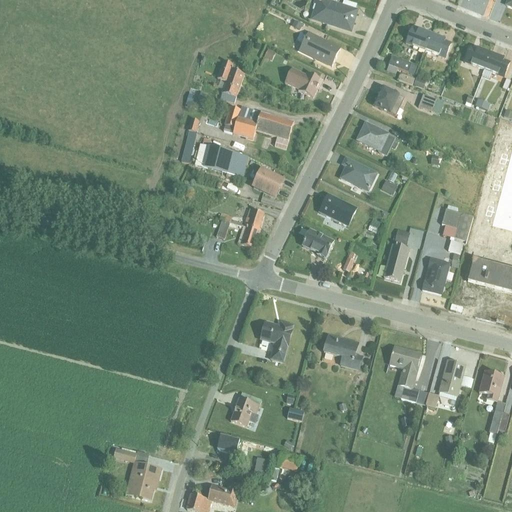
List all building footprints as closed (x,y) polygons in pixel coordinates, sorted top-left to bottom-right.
[(350,28),(312,16),(310,21),(351,34),(359,11),(356,10),(357,5),(341,0),(338,0),(338,1),(335,0),(317,0),(357,12),(352,26),(350,28)] [(357,12),(317,0),(314,0),(313,5),(314,5),(313,10),(314,10),(312,16),(350,28),(352,26),(357,12)] [(295,21),(292,27),(300,31),(303,25),(295,21)] [(426,53),(432,37),(412,30),(407,46),(426,53)] [(308,35),(299,52),(332,68),(340,51),(308,35)] [(432,37),(426,53),(445,60),(451,45),(432,37)] [(484,72),(491,57),(471,49),(465,65),(484,72)] [(268,50),(264,59),(271,62),(276,54),(268,50)] [(491,57),(484,72),(492,75),(504,80),(510,64),(509,64),(491,57)] [(389,67),(387,73),(395,76),(397,70),(415,76),(419,68),(392,58),(389,67)] [(223,62),(217,80),(221,81),(218,88),(223,90),(221,94),(222,94),(220,100),(234,105),(236,99),(237,99),(245,76),(231,71),(233,66),(223,62)] [(292,69),(284,85),(298,91),(298,92),(313,100),(319,88),(320,89),(323,82),(307,74),(306,76),(292,69)] [(400,75),(397,82),(412,87),(414,81),(400,75)] [(416,80),(414,86),(423,90),(426,83),(416,80)] [(506,80),(502,90),(507,92),(511,82),(506,80)] [(383,89),(374,107),(391,115),(396,118),(405,100),(383,89)] [(189,94),(186,105),(201,110),(204,98),(189,94)] [(423,97),(419,109),(440,117),(444,104),(423,97)] [(466,104),(465,107),(469,108),(473,99),(468,97),(466,104)] [(478,101),(475,107),(488,112),(490,106),(478,101)] [(225,126),(223,132),(253,141),(256,133),(277,139),(275,147),(286,150),(294,125),(242,108),(241,112),(230,108),(224,126),(225,126)] [(189,132),(181,163),(190,165),(199,123),(191,120),(188,132),(189,132)] [(391,149),(394,142),(395,140),(389,137),(366,125),(358,142),(380,153),(379,154),(386,158),(391,149)] [(194,163),(193,166),(227,174),(226,178),(236,180),(236,177),(242,179),(246,166),(247,166),(249,160),(247,159),(248,158),(213,149),(214,145),(210,144),(210,141),(204,140),(202,146),(200,146),(196,164),(194,163)] [(486,284),(485,288),(486,288),(493,290),(511,294),(511,263),(511,258),(511,250),(510,250),(511,240),(511,152),(486,247),(478,245),(469,280),(486,284)] [(346,168),(341,180),(369,194),(378,176),(346,160),(343,167),(346,168)] [(261,170),(251,189),(275,201),(280,191),(281,191),(284,185),(283,185),(285,182),(261,170)] [(391,174),(388,181),(394,184),(397,176),(391,174)] [(386,182),(381,191),(393,197),(397,188),(386,182)] [(328,196),(319,214),(348,228),(357,210),(328,196)] [(446,211),(442,227),(445,227),(442,237),(450,239),(449,242),(451,243),(448,253),(454,254),(452,261),(458,262),(460,256),(463,246),(465,246),(473,219),(456,214),(458,210),(448,207),(447,211),(446,211)] [(221,215),(219,220),(243,228),(259,232),(264,215),(249,210),(244,225),(231,221),(232,219),(221,215)] [(380,214),(379,219),(387,223),(390,216),(383,213),(382,215),(380,214)] [(222,221),(216,238),(225,241),(230,224),(222,221)] [(373,221),(368,231),(376,235),(378,230),(380,224),(373,221)] [(205,223),(203,231),(214,233),(216,225),(205,223)] [(243,228),(238,245),(253,250),(259,232),(243,228)] [(310,232),(303,247),(318,255),(317,257),(325,261),(334,243),(310,232)] [(398,232),(394,244),(407,247),(410,235),(398,232)] [(368,240),(364,247),(369,250),(370,248),(375,250),(377,247),(372,244),(373,243),(368,240)] [(393,247),(384,279),(400,284),(409,251),(393,247)] [(351,253),(343,271),(349,274),(354,262),(352,261),(355,255),(351,253)] [(431,260),(422,292),(441,297),(450,265),(431,260)] [(486,284),(469,280),(468,284),(485,289),(485,288),(486,284)] [(493,290),(486,288),(484,296),(491,298),(493,290)] [(265,325),(261,342),(274,345),(270,362),(283,366),(293,328),(281,325),(280,329),(265,325)] [(328,338),(324,355),(342,360),(340,368),(359,373),(363,358),(355,356),(358,346),(328,338)] [(426,407),(429,395),(412,390),(421,356),(395,349),(390,367),(402,371),(398,388),(404,389),(401,400),(426,407)] [(440,395),(457,399),(460,387),(463,378),(465,368),(448,363),(439,395),(440,395)] [(498,431),(502,415),(505,405),(498,403),(504,378),(493,375),(493,377),(484,375),(479,394),(487,396),(486,401),(497,404),(489,434),(490,434),(488,443),(494,445),(496,436),(497,436),(498,431)] [(463,378),(460,387),(471,390),(473,381),(463,378)] [(240,400),(259,407),(261,401),(242,394),(240,400)] [(429,395),(426,407),(427,408),(426,410),(434,412),(434,409),(436,410),(439,398),(429,395)] [(259,407),(240,400),(239,400),(231,423),(247,429),(250,421),(252,414),(257,416),(260,407),(259,407)] [(290,410),(287,419),(302,423),(304,413),(290,410)] [(252,414),(250,421),(256,424),(259,417),(257,416),(252,414)] [(502,415),(498,431),(505,433),(509,416),(502,415)] [(407,419),(401,420),(403,428),(409,427),(407,419)] [(221,437),(218,451),(236,455),(240,441),(221,437)] [(245,441),(242,449),(252,452),(253,448),(255,448),(255,449),(269,453),(268,458),(275,460),(277,450),(245,441)] [(287,441),(284,447),(290,451),(294,445),(287,441)] [(158,479),(160,480),(162,470),(146,466),(149,456),(122,449),(121,451),(116,450),(113,460),(133,465),(125,496),(150,503),(153,491),(151,490),(153,485),(156,486),(158,479)] [(281,454),(277,468),(296,473),(300,460),(281,454)] [(257,459),(254,474),(267,477),(270,461),(257,459)] [(314,465),(311,477),(317,478),(320,466),(314,465)] [(153,491),(150,503),(152,503),(154,492),(156,493),(160,480),(158,479),(156,486),(153,485),(151,490),(153,491)] [(191,496),(187,511),(190,511),(208,511),(211,503),(234,509),(240,488),(228,485),(227,490),(212,486),(208,500),(191,496)] [(306,486),(305,503),(312,504),(314,487),(306,486)]
